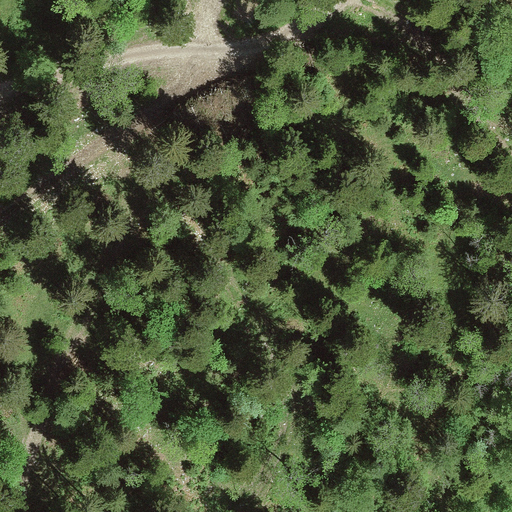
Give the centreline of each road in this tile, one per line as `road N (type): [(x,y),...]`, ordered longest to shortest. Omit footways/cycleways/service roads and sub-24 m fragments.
road 1 (track): [(0,96),(276,35),(335,0)]
road 2 (track): [(0,226),(214,52)]
